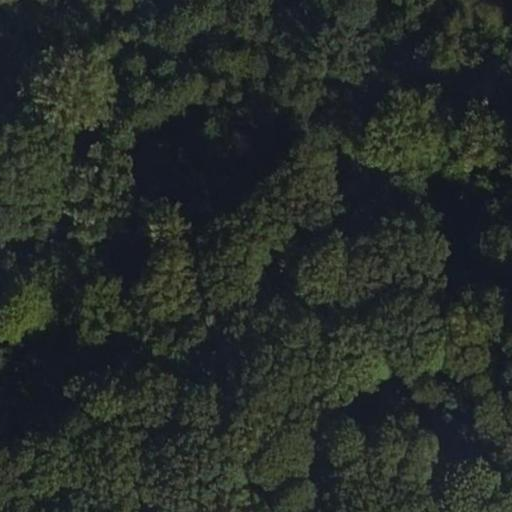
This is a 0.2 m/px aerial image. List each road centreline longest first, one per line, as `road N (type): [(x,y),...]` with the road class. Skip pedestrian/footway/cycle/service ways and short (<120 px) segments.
road 1 (track): [(511,373),(34,248),(0,214)]
road 2 (track): [(425,352),(413,365),(275,410),(174,511)]
